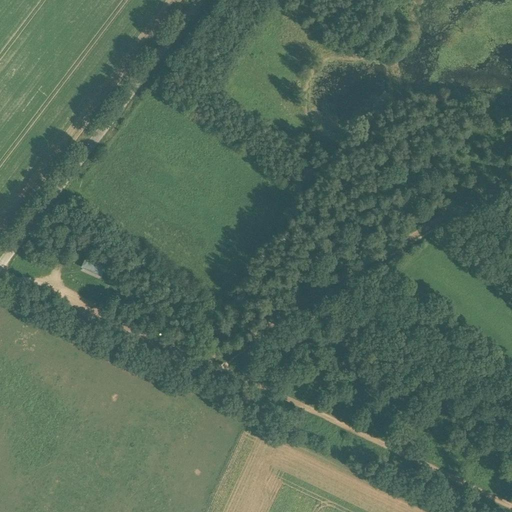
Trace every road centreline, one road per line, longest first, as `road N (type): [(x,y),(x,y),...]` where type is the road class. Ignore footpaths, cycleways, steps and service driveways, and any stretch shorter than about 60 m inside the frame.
road 1 (track): [(212,360),(511,178)]
road 2 (track): [(511,508),(212,360)]
road 3 (unclassified): [(0,265),(200,0)]
road 4 (track): [(212,360),(0,277)]
